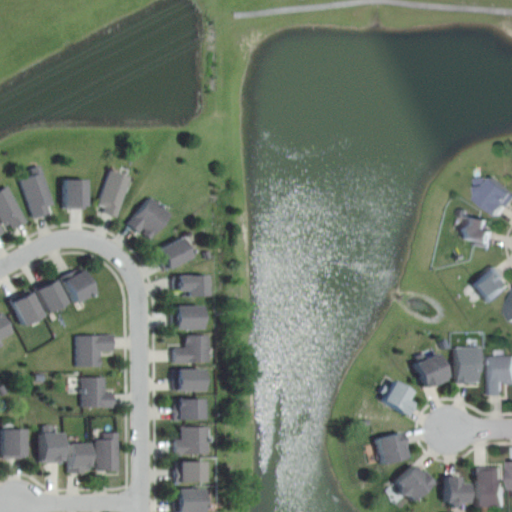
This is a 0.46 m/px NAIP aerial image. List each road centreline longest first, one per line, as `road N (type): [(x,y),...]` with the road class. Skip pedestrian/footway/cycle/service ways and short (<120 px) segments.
road 1 (residential): [(109,246),(132,270),(141,298),(143,511)]
road 2 (residential): [(17,502),(143,500)]
